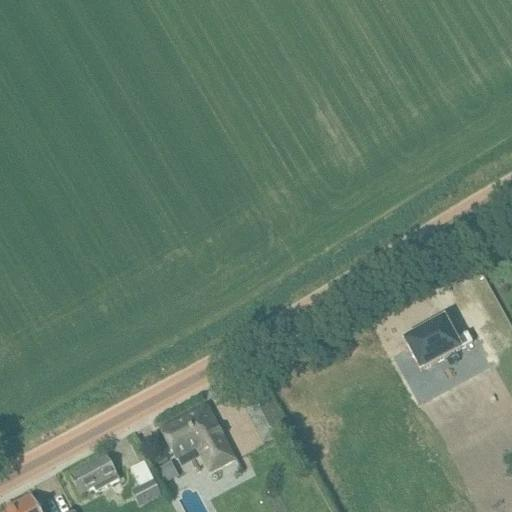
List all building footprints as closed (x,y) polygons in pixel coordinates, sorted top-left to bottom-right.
[(482,299),(488,309),(500,302),(494,292),(482,299)] [(445,318),(404,341),(420,371),(472,343),(467,333),(456,340),(445,318)] [(161,433),(170,450),(176,461),(197,449),(210,474),(235,461),(207,408),(161,433)] [(96,493),(111,486),(117,497),(125,493),(117,476),(107,458),(70,478),(79,496),(94,489),(96,493)] [(132,493),(141,510),(145,507),(147,511),(153,511),(167,505),(144,461),(130,469),(140,488),(132,493)] [(39,511),(31,497),(12,507),(14,510),(10,511),(39,511)]
